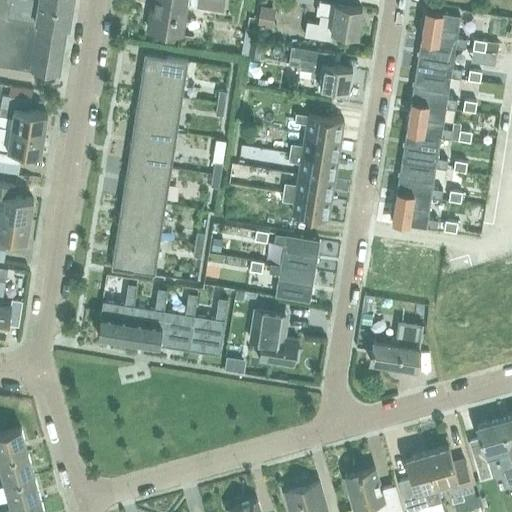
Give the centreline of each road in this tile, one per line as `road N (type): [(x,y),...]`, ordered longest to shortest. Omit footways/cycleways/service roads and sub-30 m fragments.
road 1 (residential): [(346,426),(332,374),(397,0)]
road 2 (residential): [(43,374),(38,346),(99,0)]
road 3 (residential): [(82,499),(346,426)]
road 4 (residential): [(346,426),(511,379)]
road 5 (residential): [(82,499),(43,374)]
